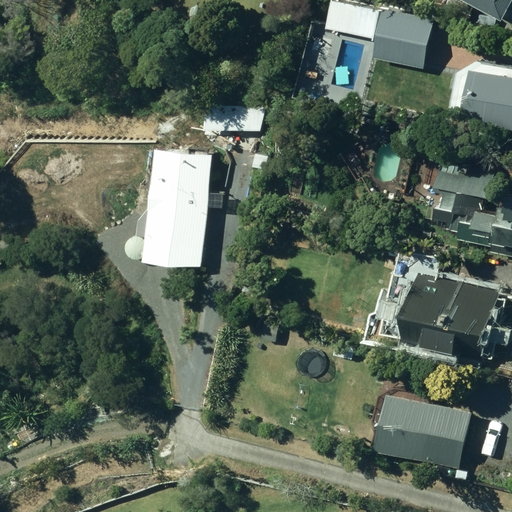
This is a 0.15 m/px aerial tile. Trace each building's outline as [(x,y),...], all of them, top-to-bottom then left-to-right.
[(339,0),(334,23),(380,34),(386,5),(362,0),(339,0)] [(511,0),(491,0),(511,11),(511,0)] [(383,52),(430,63),(441,16),(393,4),(383,52)] [(473,114),(511,121),(511,69),(484,64),(473,114)] [(157,255),(211,261),(225,148),(171,141),(157,255)] [(499,247),(511,249),(511,202),(511,207),(493,203),(500,169),(471,162),(471,167),(449,161),(445,184),(456,186),(452,201),(446,199),(441,218),(469,225),(467,233),(500,241),(499,247)] [(410,339),(487,357),(504,287),(427,268),(410,339)] [(249,286),(264,290),(267,276),(253,272),(249,286)] [(388,445),(468,464),(482,408),(402,388),(388,445)]
